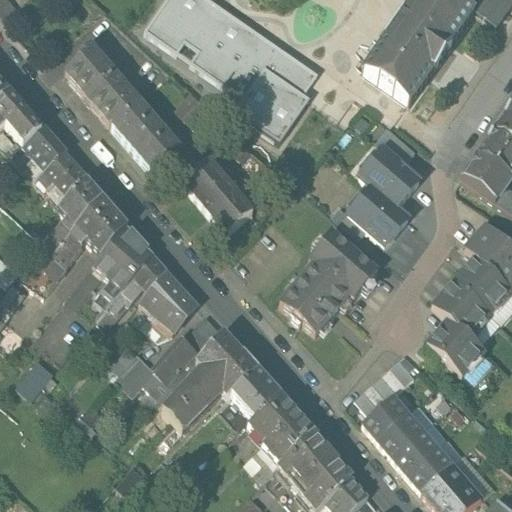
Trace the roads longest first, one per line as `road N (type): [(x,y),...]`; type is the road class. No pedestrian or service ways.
road 1 (unclassified): [(0,56),(412,511)]
road 2 (residential): [(511,63),(439,165),(444,237),(403,311)]
